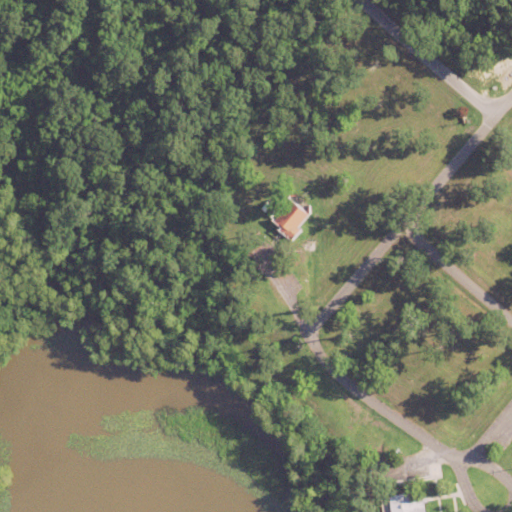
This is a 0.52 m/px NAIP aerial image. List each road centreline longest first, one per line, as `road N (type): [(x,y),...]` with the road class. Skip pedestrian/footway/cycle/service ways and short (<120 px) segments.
road 1 (residential): [(511,322),(400,227),(306,332),(333,376),(443,453),(485,466),(511,488)]
road 2 (residential): [(400,227),(511,88)]
road 3 (residential): [(491,113),(366,0)]
